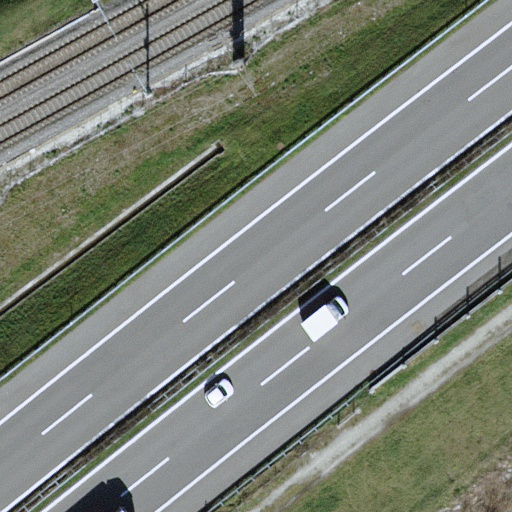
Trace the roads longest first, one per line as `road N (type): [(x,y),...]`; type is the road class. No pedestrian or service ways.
road 1 (motorway): [(511,65),(0,466)]
road 2 (motorway): [(101,511),(511,192)]
road 3 (track): [(266,511),(511,317)]
